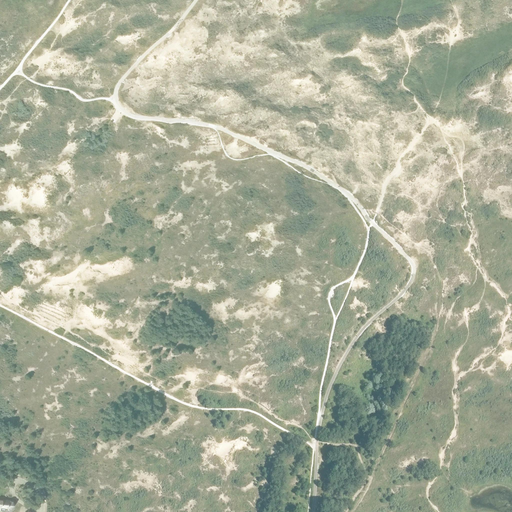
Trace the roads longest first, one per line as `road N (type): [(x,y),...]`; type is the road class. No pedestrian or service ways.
road 1 (unknown): [(345,511),(365,476),(356,446),(314,440),(239,393),(153,379),(0,293)]
road 2 (unknown): [(0,103),(36,71),(79,0)]
